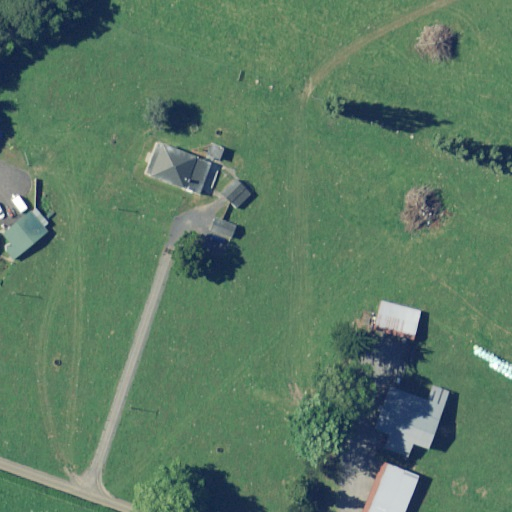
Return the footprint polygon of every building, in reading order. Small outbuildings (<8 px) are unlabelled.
[(54,156),(23,133),(8,154),(39,176),(54,156)] [(196,157),(157,143),(145,175),(198,195),(208,166),(194,161),(196,157)] [(223,149),(211,144),(206,155),(219,160),(223,149)] [(250,195),(235,179),(221,193),(236,209),(250,195)] [(235,226),(215,218),(210,230),(230,239),(235,226)] [(24,228),(19,221),(2,234),(10,244),(4,249),(13,260),(47,234),(35,219),(24,228)] [(420,311),(374,300),(367,330),(413,341),(420,311)] [(448,392),(432,385),(426,401),(389,387),(372,429),(388,435),(382,448),(406,458),(412,444),(426,449),(448,392)] [(397,511),(411,478),(379,465),(360,511),(397,511)]
